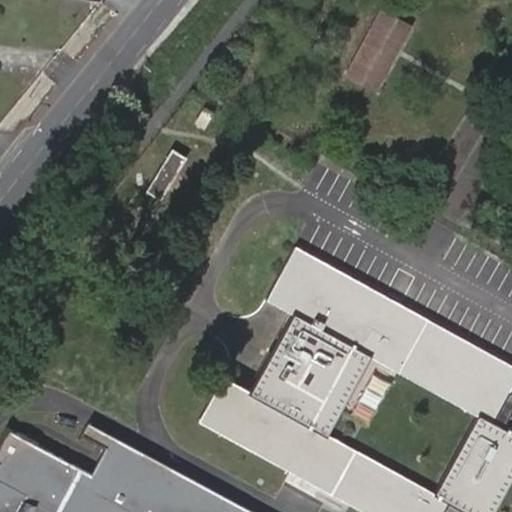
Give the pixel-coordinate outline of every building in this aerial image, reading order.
[(376,89),(410,27),(383,12),(349,74),(376,89)] [(327,433),(369,356),(398,304),(296,247),(268,298),(294,312),(250,393),(224,379),(201,420),(304,476),(327,433)] [(511,385),(511,366),(398,304),(369,356),(475,414),(433,491),(327,433),(304,476),(370,511),(455,511),(458,508),(465,511),(493,511),(511,478),(511,394),(509,392),(508,392),(511,385)] [(250,511),(86,424),(79,437),(104,449),(221,511),(250,511)] [(221,511),(104,449),(90,475),(7,431),(0,444),(0,511),(221,511)]
